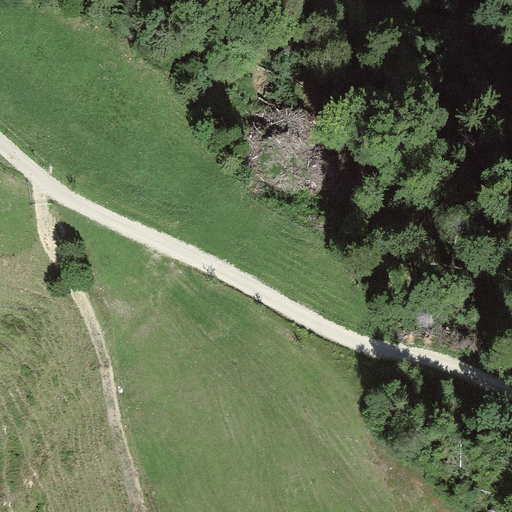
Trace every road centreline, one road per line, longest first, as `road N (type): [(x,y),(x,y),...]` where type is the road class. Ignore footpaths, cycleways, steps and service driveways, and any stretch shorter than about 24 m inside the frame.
road 1 (track): [(511,390),(341,335),(81,205),(0,143)]
road 2 (track): [(39,178),(50,239),(101,346),(140,511)]
